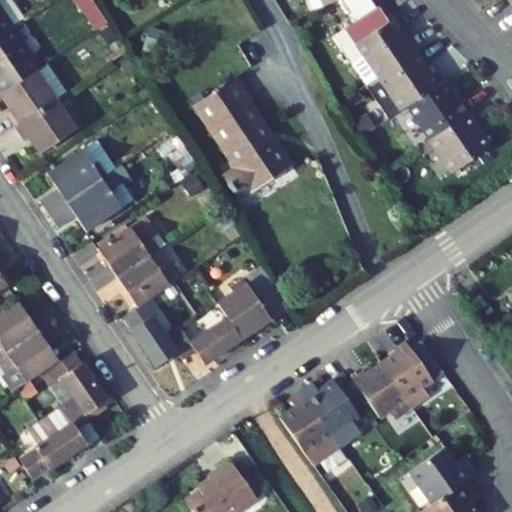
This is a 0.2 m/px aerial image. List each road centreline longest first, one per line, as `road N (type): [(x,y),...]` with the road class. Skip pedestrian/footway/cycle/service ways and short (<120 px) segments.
road 1 (residential): [(172,440),(0,183)]
road 2 (residential): [(172,440),(410,277)]
road 3 (residential): [(410,277),(505,419),(511,511)]
road 4 (residential): [(65,511),(172,440)]
road 5 (residential): [(410,277),(511,208)]
